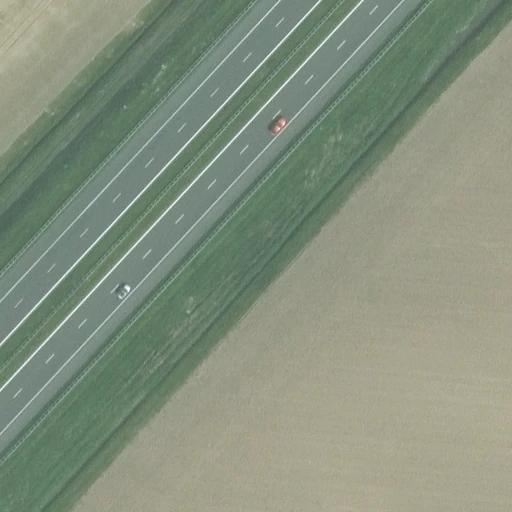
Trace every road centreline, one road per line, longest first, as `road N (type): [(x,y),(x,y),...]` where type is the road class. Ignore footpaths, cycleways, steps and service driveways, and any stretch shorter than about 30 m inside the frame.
road 1 (motorway): [(0,414),(385,0)]
road 2 (motorway): [(302,0),(0,325)]
